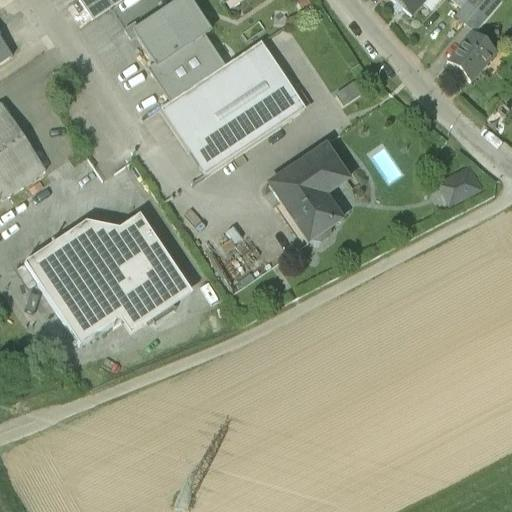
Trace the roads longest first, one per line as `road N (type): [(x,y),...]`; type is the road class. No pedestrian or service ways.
road 1 (tertiary): [(352,0),(418,89),(511,166)]
road 2 (unclassified): [(38,0),(104,126)]
